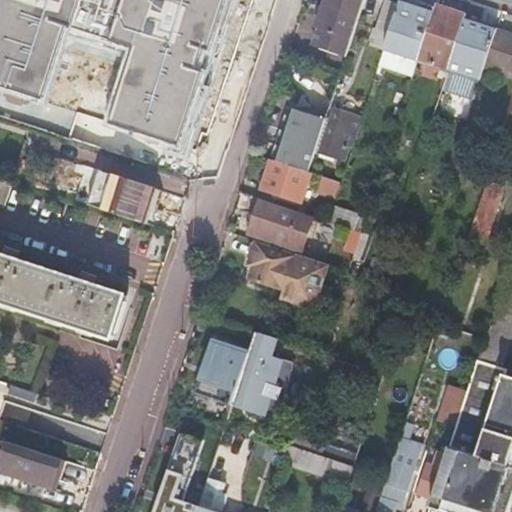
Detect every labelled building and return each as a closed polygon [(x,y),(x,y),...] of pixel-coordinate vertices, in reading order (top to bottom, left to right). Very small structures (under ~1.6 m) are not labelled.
[(69,0),(68,5),(119,21),(126,1),(204,26),(212,0),(69,0)] [(346,59),(365,0),(329,0),(313,47),(346,59)] [(436,5),(437,0),(420,0),(418,5),(401,0),(400,0),(399,5),(389,35),(383,51),(417,62),(418,59),(436,5)] [(487,59),(496,30),(481,26),(487,5),(471,0),(466,15),(455,49),(487,59)] [(389,35),(399,5),(388,1),(377,32),(373,31),(368,46),(383,51),(389,35)] [(448,70),(455,49),(466,15),(436,5),(418,59),(448,70)] [(511,35),(496,30),(487,59),(485,65),(511,73),(511,35)] [(412,78),(417,62),(383,51),(378,67),(412,78)] [(179,155),(193,114),(151,100),(146,115),(160,120),(156,130),(151,128),(146,142),(159,146),(158,149),(179,155)] [(307,172),(325,120),(291,109),(273,161),(307,172)] [(320,153),(335,158),(340,143),(347,146),(351,132),(353,133),(358,118),(335,110),(320,153)] [(262,189),(264,190),(276,194),(275,199),(298,206),(309,173),(307,172),(273,161),(271,161),(262,189)] [(91,206),(148,224),(158,190),(102,171),(91,206)] [(0,203),(7,206),(15,181),(14,181),(0,176),(0,203)] [(339,183),(323,178),(318,193),(334,199),(339,183)] [(472,239),(486,243),(504,187),(489,183),(472,239)] [(295,212),(260,201),(250,232),(284,244),(295,212)] [(329,221),(351,229),(355,219),(332,212),(329,221)] [(282,298),(307,307),(321,265),(257,243),(252,260),(257,262),(251,279),(285,291),(282,298)] [(497,464),(511,468),(511,378),(506,377),(508,371),(502,369),(511,337),(511,258),(486,338),(450,449),(497,464)] [(0,320),(101,353),(115,311),(0,273),(0,320)] [(376,327),(394,332),(401,311),(384,305),(376,327)] [(277,339),(257,333),(250,355),(233,405),(247,410),(251,398),(269,404),(283,361),(271,357),(277,339)] [(233,405),(250,355),(214,343),(197,393),(233,405)] [(457,424),(467,392),(444,385),(435,417),(457,424)] [(53,490),(63,461),(10,444),(0,473),(53,490)] [(322,457),(291,446),(289,450),(285,463),(348,484),(353,467),(322,457)] [(368,467),(380,471),(387,451),(375,447),(368,467)] [(481,511),(497,464),(450,449),(433,500),(429,511),(481,511)] [(406,453),(396,450),(393,459),(403,462),(406,453)] [(391,511),(394,502),(403,505),(412,480),(399,476),(404,462),(403,462),(393,459),(389,472),(376,511),(391,511)] [(481,511),(509,511),(511,505),(511,468),(497,464),(481,511)] [(220,511),(225,498),(205,491),(199,507),(213,511),(220,511)]
